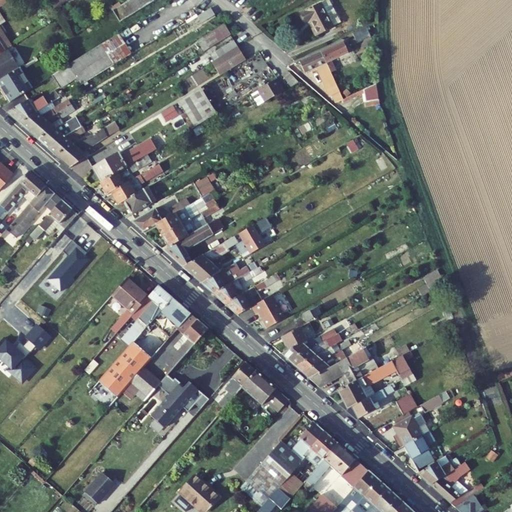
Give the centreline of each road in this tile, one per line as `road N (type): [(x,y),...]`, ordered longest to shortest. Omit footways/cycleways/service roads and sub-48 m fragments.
road 1 (secondary): [(436,511),(0,127)]
road 2 (track): [(397,163),(400,138),(511,37)]
